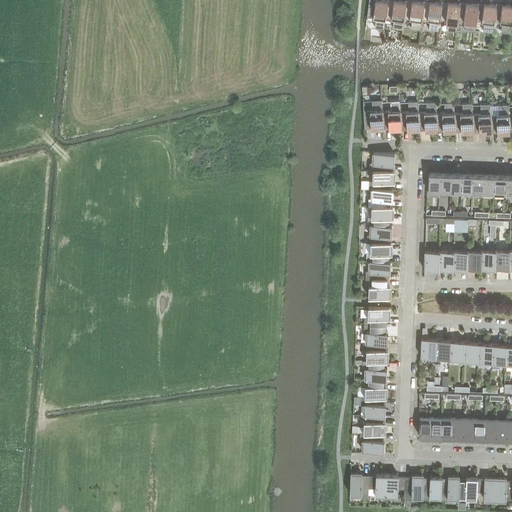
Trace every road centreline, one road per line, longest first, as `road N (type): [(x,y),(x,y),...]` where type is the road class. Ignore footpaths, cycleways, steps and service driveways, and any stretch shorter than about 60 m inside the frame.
road 1 (residential): [(407,289),(412,147)]
road 2 (residential): [(402,456),(406,320)]
